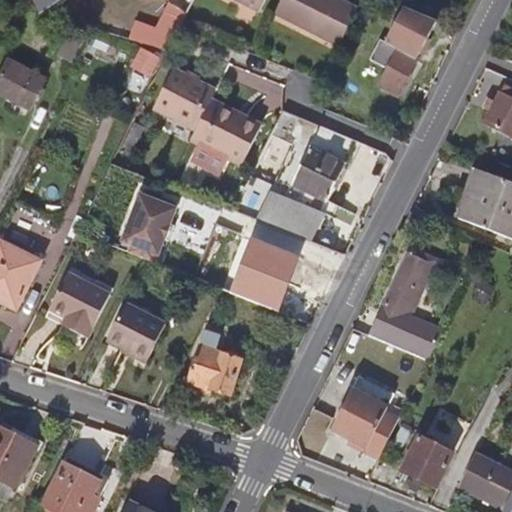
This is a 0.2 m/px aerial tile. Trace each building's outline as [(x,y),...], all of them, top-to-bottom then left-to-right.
[(246,0),(267,11),(272,0),(246,0)] [(364,10),(344,0),(289,0),(283,14),(346,46),(364,10)] [(167,1),(160,24),(137,17),(130,37),(171,49),(185,6),(167,1)] [(386,85),(405,94),(440,20),(410,6),(393,43),(382,38),(372,58),(394,69),(386,85)] [(130,94),(149,104),(175,52),(154,48),(130,94)] [(159,109),(195,127),(216,86),(180,68),(159,109)] [(42,88),(6,69),(0,80),(0,102),(28,117),(42,88)] [(511,131),(511,86),(508,85),(491,122),(511,131)] [(216,86),(195,127),(201,130),(222,90),(216,86)] [(223,110),(249,122),(253,114),(227,102),(223,110)] [(249,122),(223,110),(207,144),(248,164),(265,130),(249,122)] [(140,124),(137,130),(146,135),(149,129),(140,124)] [(137,154),(146,135),(137,130),(127,149),(137,154)] [(349,162),(297,137),(286,160),(301,168),(295,180),(332,198),(349,162)] [(511,180),(483,169),(464,219),(511,237),(511,180)] [(332,212),(253,179),(238,209),(317,242),(332,212)] [(183,207),(148,192),(129,239),(164,253),(170,237),(176,222),(183,207)] [(176,222),(170,237),(174,238),(180,224),(176,222)] [(239,280),(278,296),(294,256),(255,240),(239,280)] [(0,255),(0,295),(23,307),(46,261),(7,242),(0,255)] [(412,252),(372,337),(432,365),(447,336),(414,320),(440,265),(412,252)] [(113,297),(71,276),(55,308),(71,316),(78,320),(74,327),(93,337),(113,297)] [(170,324),(130,303),(111,341),(151,362),(170,324)] [(78,320),(71,316),(67,324),(74,327),(78,320)] [(232,391),(242,358),(216,349),(218,341),(206,337),(194,378),(232,391)] [(373,446),(370,451),(385,459),(406,417),(392,409),(394,406),(358,387),(338,428),(356,437),(373,446)] [(19,442),(20,440),(0,430),(0,481),(19,491),(38,452),(19,442)] [(461,451),(429,435),(414,467),(446,482),(461,451)] [(19,442),(38,452),(41,445),(22,436),(20,440),(19,442)] [(373,446),(356,437),(353,443),(370,451),(373,446)] [(466,488),(511,510),(511,508),(511,470),(482,456),(466,488)] [(68,466),(45,511),(96,511),(109,487),(68,466)]
